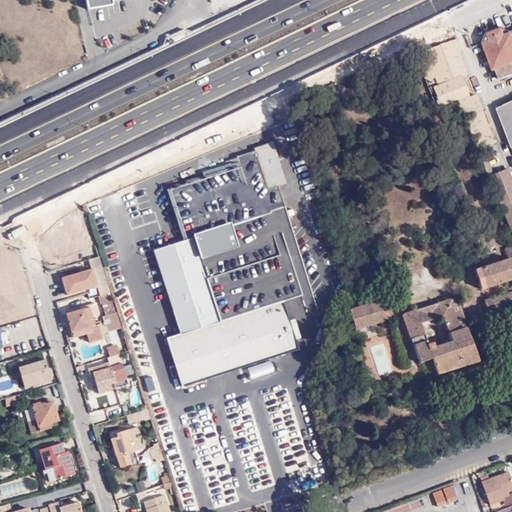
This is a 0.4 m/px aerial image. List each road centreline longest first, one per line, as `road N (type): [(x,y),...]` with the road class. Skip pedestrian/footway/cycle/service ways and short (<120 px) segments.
road 1 (residential): [(105,511),(19,213),(472,0)]
road 2 (unknown): [(282,511),(229,394),(185,406),(169,397),(107,218),(104,173)]
road 3 (motorway): [(0,185),(337,22)]
road 4 (motorway): [(320,0),(0,154)]
road 5 (residential): [(196,0),(186,19),(0,107)]
road 6 (residential): [(511,442),(327,511)]
